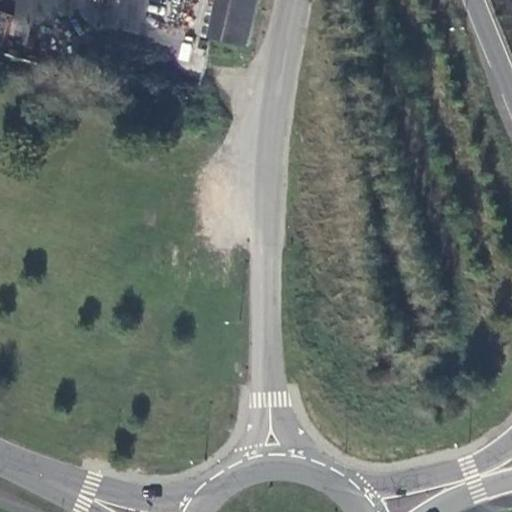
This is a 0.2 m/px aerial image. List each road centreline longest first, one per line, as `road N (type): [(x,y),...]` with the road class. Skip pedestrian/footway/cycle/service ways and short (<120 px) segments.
road 1 (unclassified): [(296,0),(278,91),(268,320)]
road 2 (unclassified): [(511,445),(436,478),(346,492)]
road 3 (unclassified): [(203,503),(147,501),(38,476)]
road 4 (unclassified): [(304,468),(280,398),(268,320)]
road 5 (unclassified): [(268,320),(245,470)]
